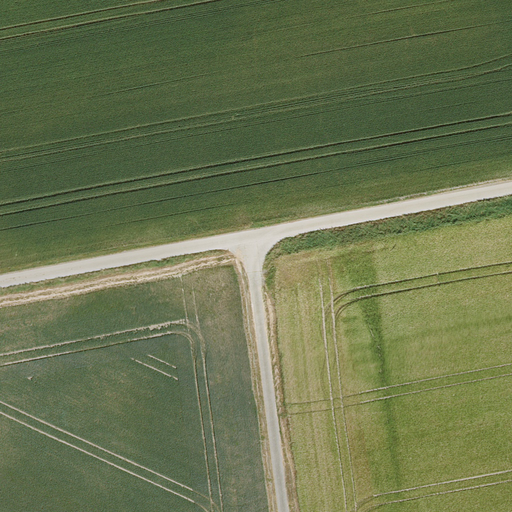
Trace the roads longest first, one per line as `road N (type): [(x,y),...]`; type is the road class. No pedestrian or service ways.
road 1 (track): [(0,280),(511,186)]
road 2 (track): [(243,236),(279,511)]
